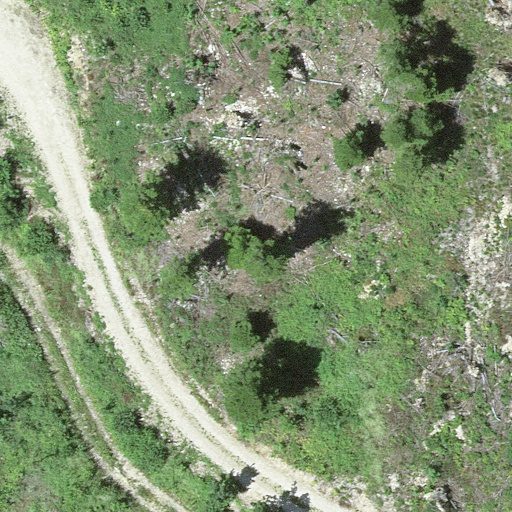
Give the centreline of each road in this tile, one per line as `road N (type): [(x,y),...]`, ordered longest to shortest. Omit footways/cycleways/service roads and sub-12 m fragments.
road 1 (track): [(0,36),(151,379),(308,511)]
road 2 (track): [(173,511),(107,465),(0,249)]
